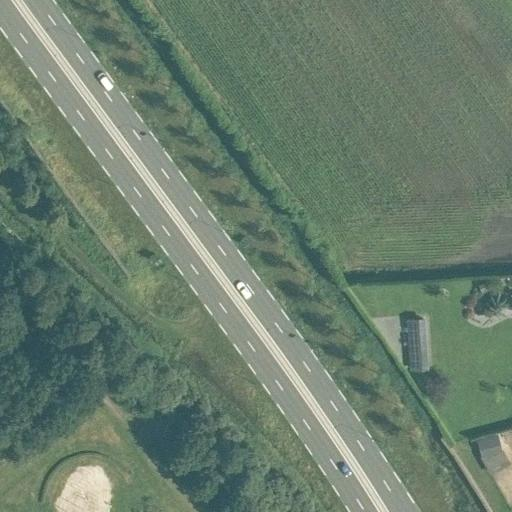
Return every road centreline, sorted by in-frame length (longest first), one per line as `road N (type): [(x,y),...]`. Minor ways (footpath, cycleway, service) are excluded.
road 1 (secondary): [(402,511),(306,367),(37,0)]
road 2 (secondary): [(0,3),(295,405),(363,511)]
